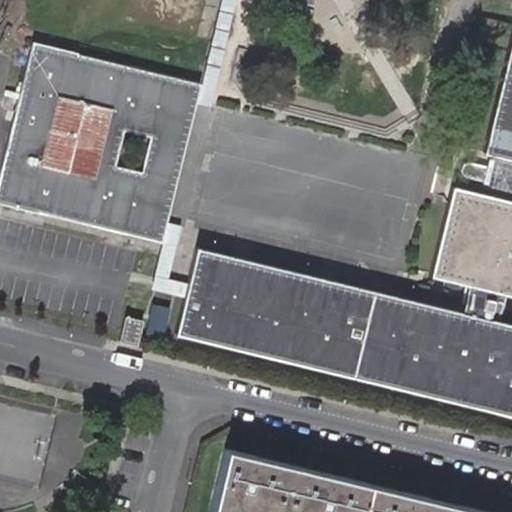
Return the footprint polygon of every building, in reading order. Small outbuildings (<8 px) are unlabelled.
[(203,104),(226,0),(214,0),(192,101),(203,104)] [(511,30),(505,28),(476,150),(485,153),(511,158),(511,30)] [(148,124),(160,73),(28,40),(0,153),(0,202),(122,232),(135,180),(107,174),(110,162),(118,128),(121,117),(148,124)] [(195,81),(160,73),(148,124),(146,134),(138,169),(135,180),(122,232),(157,240),(195,81)] [(146,134),(148,124),(121,117),(118,128),(146,134)] [(511,158),(485,153),(483,163),(480,176),(476,192),(511,200),(511,158)] [(480,176),(483,163),(463,158),(462,159),(460,160),(459,161),(458,163),(457,165),(458,168),(459,169),(459,171),(461,172),(480,176)] [(107,174),(135,180),(138,169),(110,162),(107,174)] [(505,413),(511,387),(511,323),(497,320),(503,294),(511,295),(511,200),(476,192),(447,185),(426,275),(461,284),(455,310),(192,246),(183,283),(181,294),(171,333),(505,413)] [(181,294),(183,283),(163,278),(175,226),(165,223),(150,286),(181,294)] [(133,344),(134,343),(140,317),(121,312),(115,338),(114,340),(133,344)] [(511,511),(511,509),(220,437),(204,502),(245,511),(511,511)]
